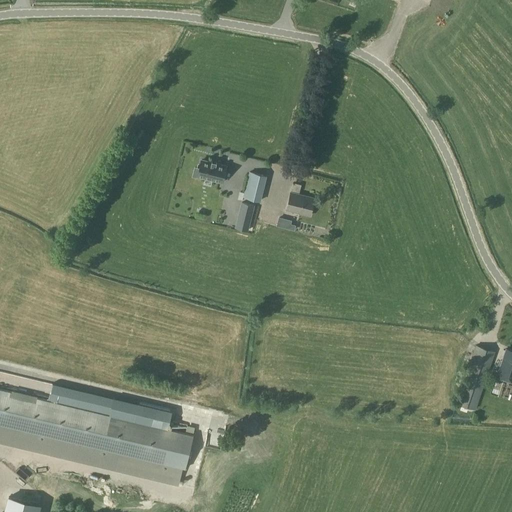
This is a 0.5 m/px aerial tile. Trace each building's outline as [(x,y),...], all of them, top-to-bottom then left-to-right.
[(196,170),(198,171),(197,176),(222,182),(223,177),(225,177),(227,172),(225,171),(226,166),(216,163),(216,162),(216,163),(212,162),(212,161),(211,161),(211,162),(201,160),(200,165),(197,165),(196,170)] [(243,196),(260,200),(266,176),(249,172),(243,196)] [(293,182),(291,190),(299,192),(301,184),(293,182)] [(290,192),(286,209),(309,215),(314,198),(290,192)] [(250,217),(239,214),(237,221),(249,224),(250,217)] [(263,290),(292,296),(303,237),(273,232),(263,290)] [(475,344),(455,402),(475,409),(495,351),(475,344)] [(511,350),(506,348),(505,351),(503,350),(501,354),(504,355),(497,375),(511,380),(511,350)] [(0,441),(178,484),(182,467),(185,468),(193,435),(150,425),(110,416),(36,398),(37,396),(12,390),(11,392),(0,389),(0,441)] [(9,496),(4,511),(37,511),(40,504),(9,496)]
